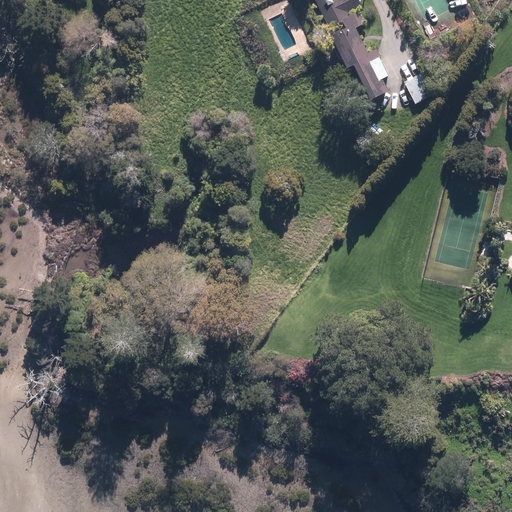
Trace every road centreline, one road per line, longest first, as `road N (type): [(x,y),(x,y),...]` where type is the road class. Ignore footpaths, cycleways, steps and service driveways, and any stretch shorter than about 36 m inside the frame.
road 1 (residential): [(251,0),(262,35),(342,97)]
road 2 (residential): [(414,0),(342,97)]
